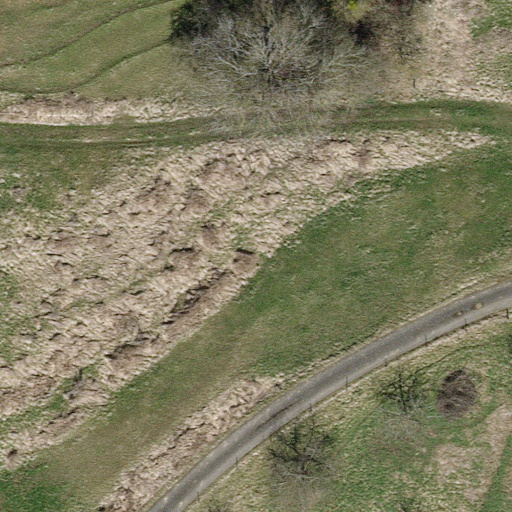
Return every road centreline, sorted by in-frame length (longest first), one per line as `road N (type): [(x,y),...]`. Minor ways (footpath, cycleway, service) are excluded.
road 1 (track): [(0,156),(324,157),(511,138)]
road 2 (track): [(176,511),(283,415),(511,292)]
